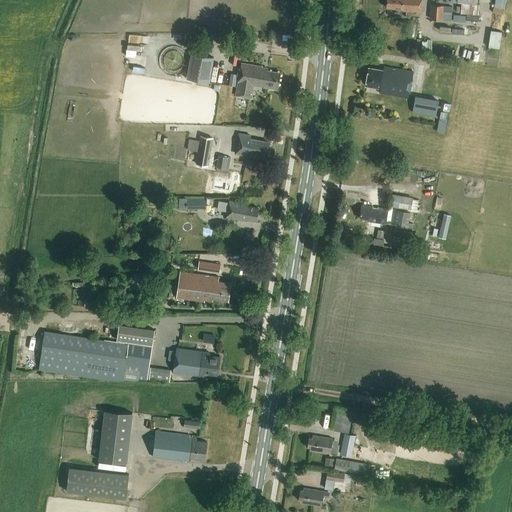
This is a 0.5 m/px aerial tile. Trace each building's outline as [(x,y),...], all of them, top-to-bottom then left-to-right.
[(386,0),(386,8),(402,9),(402,11),(420,12),(421,0),(386,0)] [(504,13),(505,0),(494,0),(493,12),(504,13)] [(443,6),(431,5),(430,19),(451,21),(452,11),(443,11),(443,6)] [(491,29),(488,46),(500,47),(502,31),(491,29)] [(214,58),(190,54),(187,79),(209,83),(214,58)] [(239,77),(235,96),(251,99),(253,86),(277,90),(280,73),(262,70),(262,67),(241,64),(240,69),(238,68),(237,75),(237,76),(239,77)] [(383,71),(369,68),(365,86),(380,89),(379,93),(408,98),(413,72),(384,67),(383,71)] [(415,97),(412,113),(436,117),(439,102),(415,97)] [(447,113),(441,112),(437,132),(444,134),(447,119),(446,119),(447,113)] [(251,136),(239,134),(235,154),(266,159),(269,143),(250,139),(251,136)] [(201,136),(196,162),(208,164),(213,138),(201,136)] [(228,157),(219,156),(217,168),(226,169),(228,157)] [(400,196),(391,195),(389,206),(398,208),(400,196)] [(400,196),(398,208),(410,210),(410,209),(412,199),(412,198),(400,196)] [(179,198),(179,209),(206,209),(206,199),(186,199),(187,198),(179,198)] [(246,219),(256,221),(258,208),(241,205),(242,203),(229,201),(226,218),(239,220),(239,218),(240,218),(241,220),(245,220),(246,219)] [(373,207),(362,206),(360,219),(367,220),(367,221),(395,226),(394,227),(412,230),(413,224),(408,224),(410,213),(397,211),(395,222),(386,220),(388,210),(378,208),(377,209),(373,208),(373,207)] [(372,250),(398,254),(399,249),(373,245),(372,250)] [(221,265),(199,262),(197,270),(220,273),(221,265)] [(219,278),(180,272),(178,285),(229,292),(231,284),(218,282),(219,278)] [(134,277),(127,289),(134,302),(148,302),(155,290),(149,276),(134,277)] [(228,301),(229,292),(178,285),(176,298),(201,302),(201,300),(213,302),(213,299),(228,301)] [(124,344),(44,332),(39,370),(107,380),(124,380),(124,379),(133,381),(138,380),(139,378),(147,380),(155,330),(119,325),(116,340),(124,341),(124,344)] [(176,348),(173,372),(204,377),(204,374),(217,375),(220,357),(209,356),(209,353),(176,348)] [(157,370),(150,368),(149,379),(156,380),(157,370)] [(164,371),(157,370),(156,380),(162,381),(164,371)] [(171,372),(164,371),(162,381),(169,382),(171,372)] [(104,410),(98,460),(126,463),(132,414),(104,410)] [(352,416),(337,413),(334,431),(349,433),(352,416)] [(201,422),(185,420),(184,427),(200,429),(201,422)] [(197,437),(155,431),(152,457),(189,462),(190,458),(204,460),(207,442),(196,441),(197,437)] [(355,436),(345,434),(341,455),(351,457),(355,436)] [(309,438),(307,447),(310,448),(310,451),(330,454),(333,439),(312,436),(312,438),(309,438)] [(350,462),(336,460),(334,470),(348,472),(350,462)] [(367,465),(350,462),(348,472),(365,475),(367,465)] [(129,475),(69,468),(66,492),(126,499),(129,475)] [(327,471),(326,479),(335,480),(349,483),(350,475),(327,471)] [(335,480),(326,479),(324,488),(333,489),(335,480)] [(303,488),(303,491),(300,490),(299,500),(302,500),(301,503),(321,506),(323,497),(327,498),(328,492),(303,488)]
